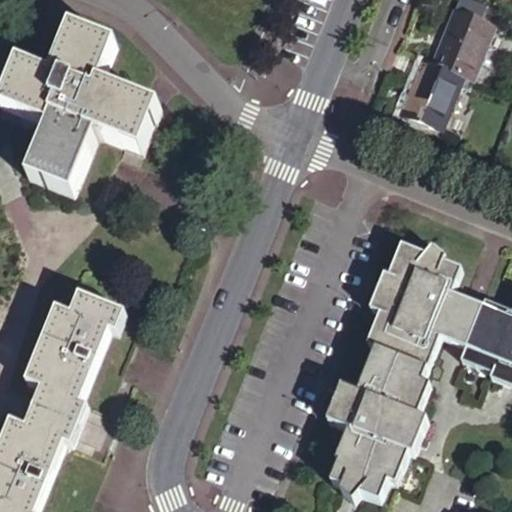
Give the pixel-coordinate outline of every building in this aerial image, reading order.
[(448,69),(479,82),(487,85),(510,29),(471,12),(448,69)] [(128,50),(81,32),(60,81),(28,68),(7,119),(54,140),(36,183),(83,203),(107,144),(151,162),(171,115),(111,91),(128,50)] [(448,69),(440,66),(418,118),(458,134),(479,82),(448,69)] [(511,313),(502,310),(501,314),(472,302),(482,280),(462,271),(465,265),(453,255),(445,263),(423,253),(408,288),(403,287),(388,325),(398,329),(385,359),(392,362),(373,406),(358,400),(343,436),(365,445),(352,476),(356,478),(348,499),(360,503),(377,510),(382,511),(399,511),(405,498),(413,501),(426,470),(432,472),(447,437),(435,433),(448,402),(439,398),(458,354),(482,364),(478,374),(510,388),(507,395),(511,396),(511,313)] [(53,393),(45,414),(89,432),(97,412),(90,409),(120,336),(127,339),(135,319),(92,302),(84,319),(69,312),(37,387),(53,393)] [(21,426),(0,477),(0,506),(6,509),(4,511),(47,511),(73,450),(80,454),(89,432),(45,414),(36,433),(21,426)] [(375,511),(377,510),(360,503),(357,508),(360,511),(375,511)]
